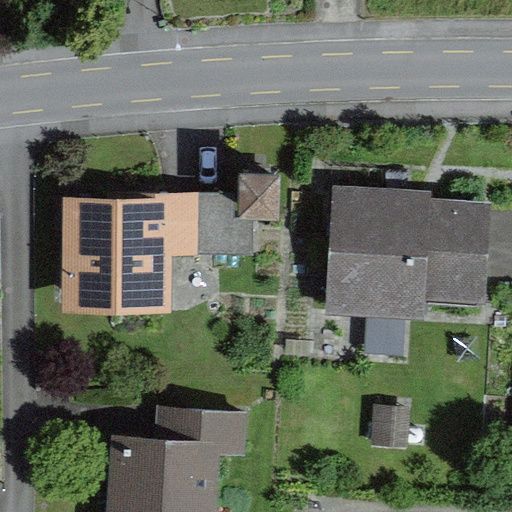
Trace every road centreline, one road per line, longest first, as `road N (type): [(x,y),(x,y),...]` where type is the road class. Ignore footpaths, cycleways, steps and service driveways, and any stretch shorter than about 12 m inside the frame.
road 1 (residential): [(19,94),(15,511)]
road 2 (unclassified): [(142,82),(511,69)]
road 3 (unclassified): [(19,94),(142,82)]
